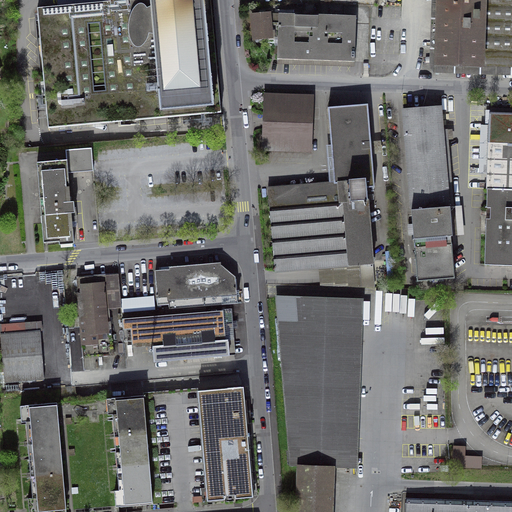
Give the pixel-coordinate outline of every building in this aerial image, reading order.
[(48,128),(221,112),(210,0),(127,0),(109,0),(110,2),(37,8),(48,128)] [(434,64),(511,66),(511,0),(440,0),(438,48),(435,48),(434,64)] [(270,12),(251,13),(253,40),(272,38),(270,12)] [(355,16),(278,14),(277,58),(354,60),(355,16)] [(315,97),(265,95),(263,152),(312,153),(315,97)] [(441,107),(403,110),(411,210),(412,210),(449,207),(441,107)] [(369,108),(329,111),(335,184),(270,189),(277,275),(376,266),(369,189),(376,188),(369,108)] [(511,112),(489,112),(486,189),(487,189),(511,189),(511,112)] [(66,150),(66,160),(37,162),(43,242),(73,240),(72,217),(72,213),(73,213),(75,213),(74,201),(70,202),(68,173),(93,171),(91,148),(66,150)] [(511,189),(487,189),(484,265),(511,265),(511,189)] [(449,207),(412,210),(418,281),(454,278),(451,236),(453,236),(450,207),(449,207)] [(120,266),(122,292),(149,290),(148,264),(134,265),(120,266)] [(157,296),(158,305),(169,304),(169,309),(182,308),(237,303),(235,277),(222,265),(165,270),(156,271),(158,296),(157,296)] [(86,276),(76,277),(83,358),(113,355),(109,308),(121,307),(118,274),(86,276)] [(362,299),(277,296),(291,465),(299,466),(299,465),(332,466),(332,467),(356,468),(362,299)] [(152,339),(153,346),(165,345),(164,338),(224,333),(223,329),(223,324),(233,323),(231,309),(222,309),(222,312),(182,315),(182,308),(169,309),(166,309),(167,316),(123,320),(124,341),(152,339)] [(2,333),(6,383),(44,379),(42,355),(40,330),(2,333)] [(165,345),(153,346),(154,361),(177,359),(221,356),(229,355),(228,340),(165,345)] [(435,388),(435,380),(404,378),(403,386),(435,388)] [(244,386),(198,390),(206,492),(207,500),(225,499),(225,495),(235,494),(235,498),(253,496),(247,430),(244,386)] [(143,395),(111,398),(113,417),(114,436),(147,433),(143,395)] [(41,404),(25,405),(28,443),(60,441),(59,421),(57,402),(41,404)] [(147,433),(114,436),(116,452),(117,467),(149,465),(147,433)] [(60,441),(28,443),(31,475),(63,472),(61,454),(60,441)] [(483,470),(483,456),(467,455),(467,446),(453,445),(452,468),(483,470)] [(149,465),(117,467),(119,486),(120,506),(148,503),(152,503),(149,465)] [(330,511),(331,500),(332,466),(299,465),(299,466),(298,499),(297,511),(330,511)] [(63,472),(31,475),(33,511),(49,511),(66,511),(64,491),(63,472)] [(511,511),(511,500),(404,497),(403,511),(511,511)]
